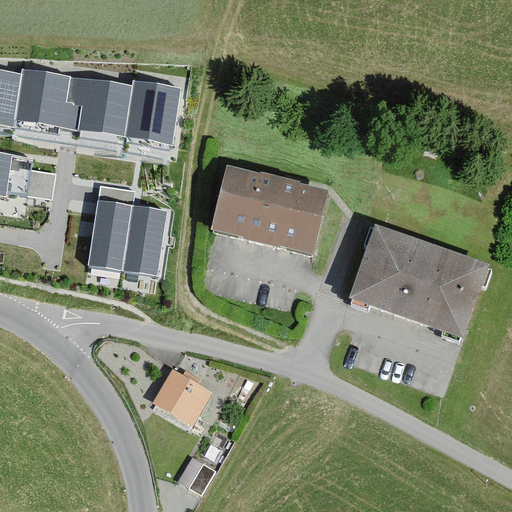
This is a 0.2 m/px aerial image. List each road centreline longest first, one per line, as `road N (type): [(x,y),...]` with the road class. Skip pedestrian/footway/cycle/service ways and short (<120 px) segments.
road 1 (unclassified): [(49,340),(69,326),(112,325),(305,376),(511,482)]
road 2 (tertiary): [(49,340),(93,385),(124,434),(142,511)]
